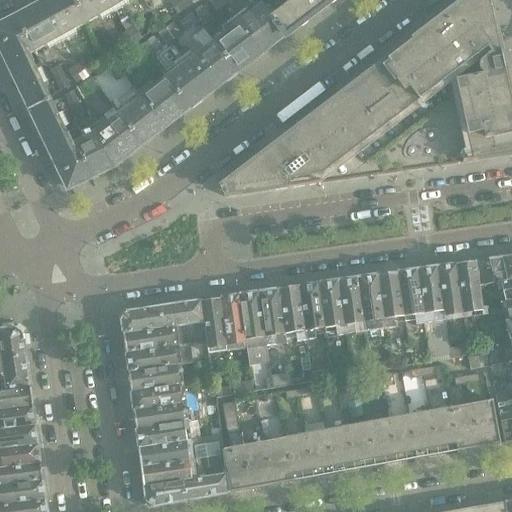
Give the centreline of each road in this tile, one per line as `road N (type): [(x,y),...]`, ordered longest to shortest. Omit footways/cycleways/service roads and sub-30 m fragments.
road 1 (residential): [(60,245),(153,197),(409,0)]
road 2 (residential): [(511,184),(215,227),(207,273)]
road 3 (residential): [(207,273),(511,229)]
road 4 (residential): [(120,511),(87,290)]
road 5 (residential): [(43,296),(74,511)]
road 6 (residential): [(320,511),(511,478)]
road 7 (residential): [(60,245),(0,118)]
road 8 (residential): [(87,290),(207,273)]
